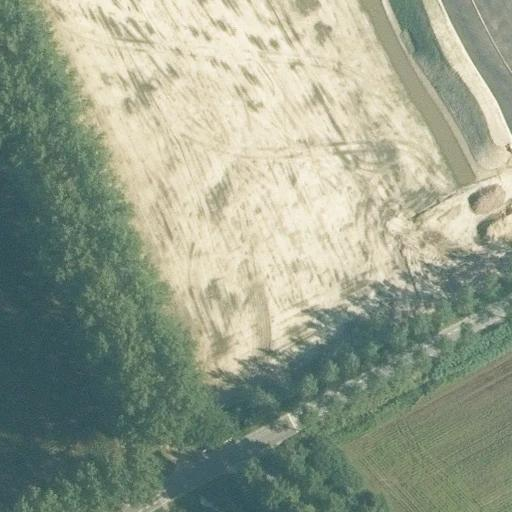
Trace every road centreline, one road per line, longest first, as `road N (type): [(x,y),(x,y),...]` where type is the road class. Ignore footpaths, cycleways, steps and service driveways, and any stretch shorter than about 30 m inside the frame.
road 1 (track): [(0,55),(192,482)]
road 2 (tertiary): [(240,455),(511,309)]
